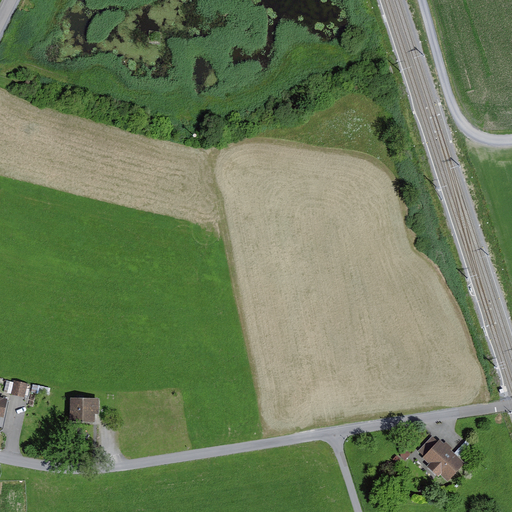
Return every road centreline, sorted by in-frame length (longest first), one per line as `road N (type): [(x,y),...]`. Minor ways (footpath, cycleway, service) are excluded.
road 1 (unclassified): [(336,434),(89,468),(0,456)]
road 2 (track): [(421,0),(458,120),(482,138),(511,140)]
road 3 (unclassified): [(511,404),(336,434)]
